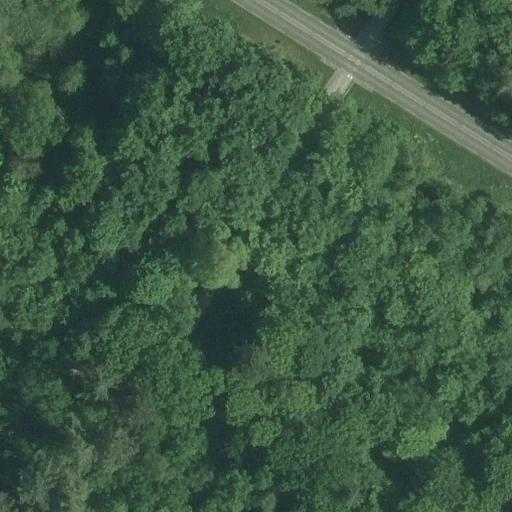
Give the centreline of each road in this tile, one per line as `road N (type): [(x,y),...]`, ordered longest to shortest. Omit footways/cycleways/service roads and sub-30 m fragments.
road 1 (unclassified): [(354,60),(81,511)]
road 2 (track): [(337,511),(205,297)]
road 3 (primary): [(511,159),(354,60)]
